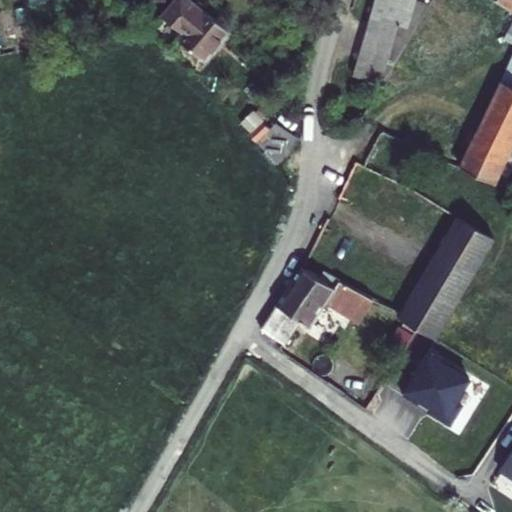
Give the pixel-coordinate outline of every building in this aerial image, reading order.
[(190,0),(164,0),(155,11),(177,27),(173,34),(194,51),(191,55),(196,59),(224,23),(197,3),(196,4),(190,0)] [(511,0),(501,0),(500,2),(511,9),(511,0)] [(422,23),(397,8),(350,85),(376,100),(422,23)] [(511,88),(504,85),(461,171),(496,187),(511,155),(511,88)] [(334,100),(331,117),(355,131),(365,117),(334,100)] [(266,115),(256,125),(276,146),(286,135),(266,115)] [(418,195),(356,166),(340,199),(395,227),(409,202),(421,213),(429,202),(418,195)] [(429,202),(421,213),(450,232),(458,219),(429,202)] [(495,241),(458,219),(450,232),(400,316),(397,321),(417,332),(433,342),(495,241)] [(316,280),(303,272),(262,334),(284,349),(300,325),(309,331),(330,298),(346,309),(352,298),(358,300),(361,295),(328,278),(324,285),(316,280)] [(316,280),(324,285),(328,278),(320,274),(316,280)] [(370,305),(397,321),(400,316),(373,301),(370,305)] [(428,349),(433,342),(417,332),(412,339),(418,343),(428,349)] [(448,419),(470,381),(423,355),(402,393),(448,419)] [(511,454),(500,473),(511,480),(511,454)]
